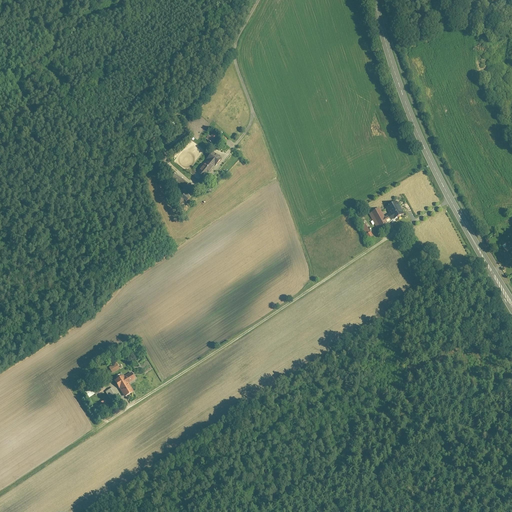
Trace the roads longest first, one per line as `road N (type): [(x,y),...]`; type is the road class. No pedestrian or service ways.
road 1 (track): [(450,199),(0,493)]
road 2 (primary): [(511,305),(421,141),(374,0)]
road 3 (track): [(258,0),(234,52),(251,116),(226,155)]
